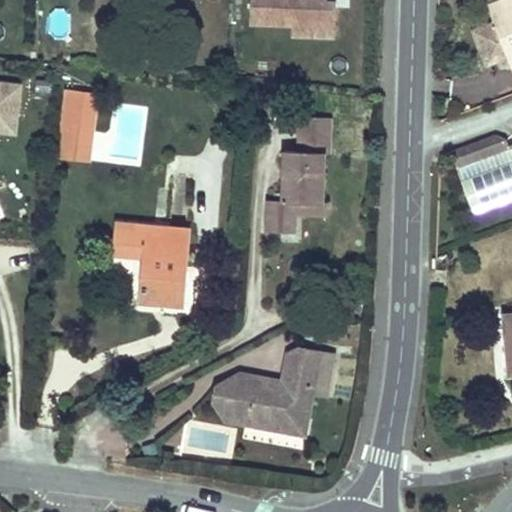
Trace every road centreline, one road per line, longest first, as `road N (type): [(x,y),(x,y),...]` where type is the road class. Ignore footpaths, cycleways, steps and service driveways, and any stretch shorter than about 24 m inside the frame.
road 1 (tertiary): [(391,436),(416,0)]
road 2 (residential): [(0,470),(225,507)]
